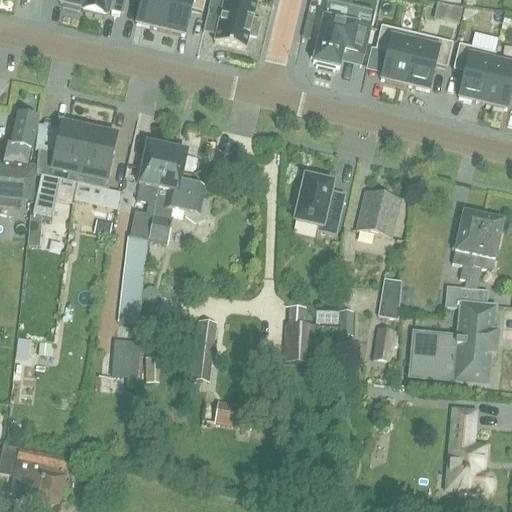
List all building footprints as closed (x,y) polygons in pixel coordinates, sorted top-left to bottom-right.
[(82,14),(83,14),(85,0),(60,0),(59,6),(63,7),(62,10),(78,14),(79,11),(82,12),(82,14)] [(85,0),(83,14),(105,19),(105,17),(107,17),(111,0),(85,0)] [(160,32),(167,0),(139,0),(142,1),(136,27),(160,32)] [(167,0),(160,32),(184,38),(190,12),(202,15),(205,0),(167,0)] [(210,0),(207,14),(221,17),(214,45),(244,52),(248,38),(256,40),(260,22),(252,20),(256,3),(243,0),(210,0)] [(348,24),(352,8),(328,3),(319,42),(316,41),(311,60),(314,61),(313,64),(317,65),(316,68),(335,73),(336,70),(339,71),(344,52),(365,57),(371,29),(348,24)] [(380,82),(404,88),(416,37),(381,28),(375,54),(386,56),(380,82)] [(416,37),(404,88),(428,94),(435,68),(446,71),(452,45),(416,37)] [(458,101),(483,107),(494,60),(495,56),(458,47),(452,72),(464,75),(458,101)] [(511,64),(494,60),(483,107),(506,112),(511,88),(511,64)] [(38,123),(16,118),(9,150),(19,152),(11,169),(0,167),(0,197),(30,201),(33,171),(27,170),(38,123)] [(37,158),(36,177),(77,186),(88,134),(61,128),(55,157),(38,153),(37,158)] [(88,134),(77,186),(104,192),(115,139),(88,134)] [(137,186),(139,186),(136,202),(148,205),(145,217),(134,214),(129,237),(147,241),(152,211),(157,190),(166,150),(145,146),(137,186)] [(147,241),(164,245),(171,213),(186,217),(185,219),(194,226),(206,218),(203,206),(201,206),(204,190),(179,184),(185,154),(166,150),(157,190),(152,211),(147,241)] [(328,202),(330,194),(332,186),(330,186),(330,182),(318,179),(317,183),(304,180),(301,194),(297,193),(293,207),(298,208),(294,224),(317,229),(316,234),(336,239),(342,209),(331,206),(328,202)] [(357,234),(390,242),(399,203),(366,196),(357,234)] [(465,283),(465,284),(468,285),(482,220),(463,216),(452,267),(462,269),(459,282),(465,283)] [(465,284),(464,291),(476,292),(481,272),(492,274),(502,224),(482,220),(468,285),(465,284)] [(123,273),(117,326),(138,328),(140,309),(144,276),(123,273)] [(395,324),(399,296),(401,285),(383,282),(376,320),(395,324)] [(492,334),(494,317),(495,310),(487,309),(471,307),(472,293),(476,293),(476,292),(464,291),(446,290),(444,310),(459,311),(457,340),(413,335),(409,380),(452,384),(452,385),(479,388),(480,388),(487,388),(490,357),(495,357),(496,353),(497,334),(492,334)] [(352,339),(353,314),(338,314),(338,339),(352,339)] [(357,319),(353,344),(365,346),(369,321),(357,319)] [(199,324),(191,383),(202,384),(209,385),(217,326),(199,324)] [(286,324),(284,365),(309,366),(311,325),(286,324)] [(389,367),(394,335),(376,332),(371,364),(389,367)] [(137,381),(139,357),(114,355),(112,379),(137,381)] [(248,431),(252,411),(205,403),(201,427),(205,428),(206,423),(248,431)] [(472,446),(473,431),(475,414),(452,412),(445,493),(482,497),(487,496),(490,493),(492,488),(493,484),(492,479),(489,476),(484,474),(483,474),(486,449),(474,447),(472,446)] [(0,476),(14,480),(30,483),(27,498),(37,505),(47,508),(59,505),(68,463),(5,450),(0,474),(0,476)]
